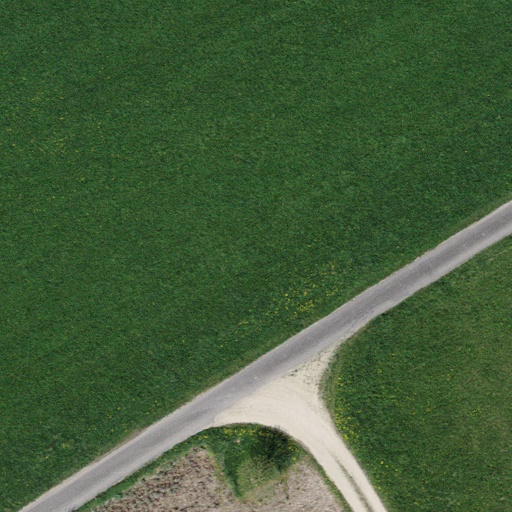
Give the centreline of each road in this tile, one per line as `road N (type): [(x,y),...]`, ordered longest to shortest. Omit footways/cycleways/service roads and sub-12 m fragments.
road 1 (track): [(48,511),(511,221)]
road 2 (track): [(355,511),(270,373)]
